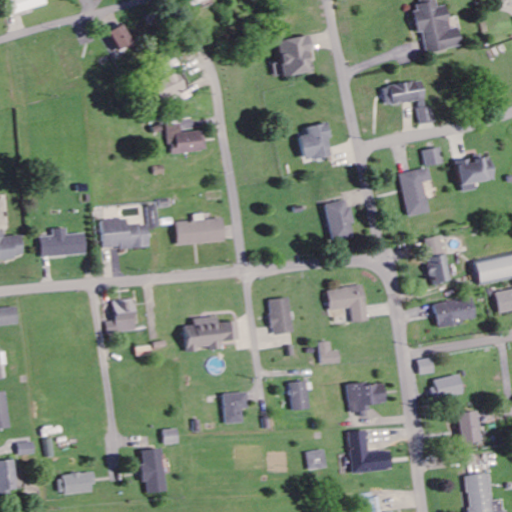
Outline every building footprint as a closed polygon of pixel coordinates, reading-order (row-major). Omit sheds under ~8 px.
[(8,0),(14,17),(48,5),(46,0),(8,0)] [(465,47),(461,30),(454,31),(449,7),(440,8),(438,0),(420,0),(423,11),(416,12),(420,34),(425,33),(429,54),(465,47)] [(119,54),(134,46),(123,26),(108,35),(119,54)] [(285,79),(313,74),(309,55),(313,54),(309,37),(278,43),(285,79)] [(192,99),(179,73),(153,85),(163,106),(182,97),(185,102),(192,99)] [(424,83),(384,88),(386,107),(418,102),(421,126),(436,124),(434,107),(428,108),(424,83)] [(302,138),(306,162),(334,157),(329,125),(309,128),(310,137),(302,138)] [(183,134),(183,126),(170,126),(171,155),(208,153),(207,133),(183,134)] [(426,168),(444,166),(442,149),(424,151),(426,168)] [(495,182),(491,159),(458,164),(462,193),(476,191),(476,185),(495,182)] [(408,217),(430,213),(424,184),(432,182),(429,169),(400,175),(408,217)] [(326,204),(334,241),(356,237),(348,200),(326,204)] [(178,222),(180,245),(227,242),(226,218),(207,219),(206,214),(196,215),(197,221),(178,222)] [(151,247),(150,222),(129,223),(129,220),(104,221),(105,249),(151,247)] [(0,229),(0,259),(25,258),(23,235),(5,237),(4,229),(0,229)] [(43,257),(88,255),(87,234),(69,235),(68,229),(54,229),(55,236),(42,237),(43,257)] [(425,239),(432,284),(451,282),(443,236),(425,239)] [(511,256),(476,263),(480,286),(511,280),(511,256)] [(332,311),(353,309),(354,323),(370,321),(366,286),(330,290),(332,311)] [(511,313),(511,289),(496,292),(499,315),(511,313)] [(291,298),(271,301),(276,335),(296,332),(291,298)] [(435,304),(439,327),(477,321),(473,298),(435,304)] [(139,331),(135,301),(115,303),(117,322),(108,323),(110,335),(139,331)] [(0,308),(0,327),(20,324),(18,306),(0,308)] [(240,322),(220,323),(220,317),(196,318),(196,326),(188,326),(189,351),(224,349),(223,341),(240,340),(240,322)] [(342,351),(334,352),(333,342),(322,342),(322,365),(342,364),(342,351)] [(0,379),(10,379),(6,352),(1,352),(0,348),(0,379)] [(421,375),(435,374),(434,359),(420,360),(421,375)] [(437,401),(465,394),(460,375),(432,381),(437,401)] [(292,382),(293,410),(311,410),(309,382),(292,382)] [(349,385),(350,412),(370,411),(370,405),(387,404),(386,383),(349,385)] [(8,392),(0,392),(0,429),(12,428),(8,392)] [(250,393),(226,394),(227,424),(245,423),(245,409),(251,409),(250,393)] [(481,442),(477,411),(458,414),(463,445),(481,442)] [(181,444),(179,429),(165,430),(167,446),(181,444)] [(348,433),(354,475),(394,470),(391,451),(369,454),(366,430),(348,433)] [(36,442),(19,443),(20,456),(36,455),(36,442)] [(146,494),(167,492),(163,449),(142,451),(146,494)] [(306,453),(310,472),(328,469),(324,449),(306,453)] [(0,461),(0,491),(18,490),(15,460),(0,461)] [(96,492),(94,473),(59,476),(61,495),(96,492)] [(466,476),(469,511),(505,511),(505,500),(492,501),(490,474),(466,476)]
